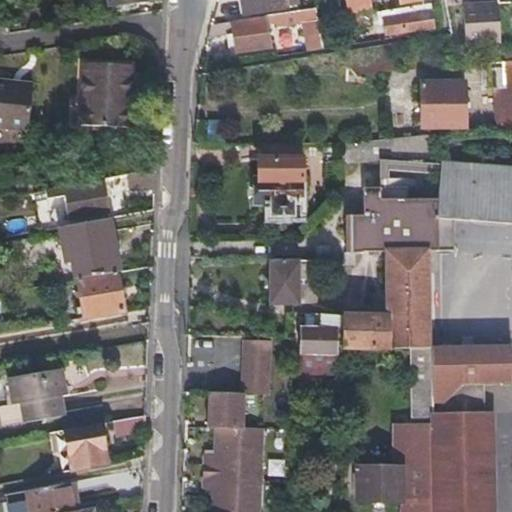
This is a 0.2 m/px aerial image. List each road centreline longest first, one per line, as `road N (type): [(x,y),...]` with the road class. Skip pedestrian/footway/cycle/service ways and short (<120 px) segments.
road 1 (residential): [(163,511),(168,251),(189,0)]
road 2 (unknown): [(0,40),(186,23)]
